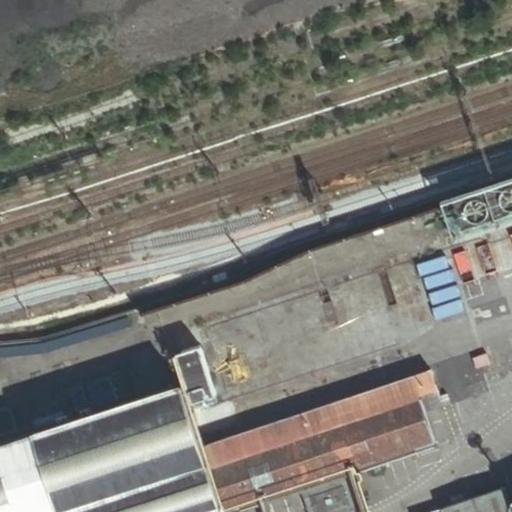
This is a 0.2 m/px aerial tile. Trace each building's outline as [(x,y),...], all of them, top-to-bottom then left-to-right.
[(201,347),(182,353),(198,402),(217,396),(201,347)] [(431,370),(202,444),(207,461),(436,387),(431,370)] [(59,511),(203,511),(222,506),(207,461),(202,444),(183,386),(35,434),(59,511)] [(442,404),(436,387),(207,461),(222,506),(223,511),(235,511),(301,491),(307,511),(349,511),(358,510),(347,476),(435,447),(428,424),(407,431),(403,417),(442,404)] [(10,406),(0,408),(0,436),(18,431),(10,406)] [(0,511),(59,511),(35,434),(0,445),(0,511)] [(443,511),(442,509),(432,511),(511,511),(511,507),(505,488),(446,508),(447,511),(443,511)]
